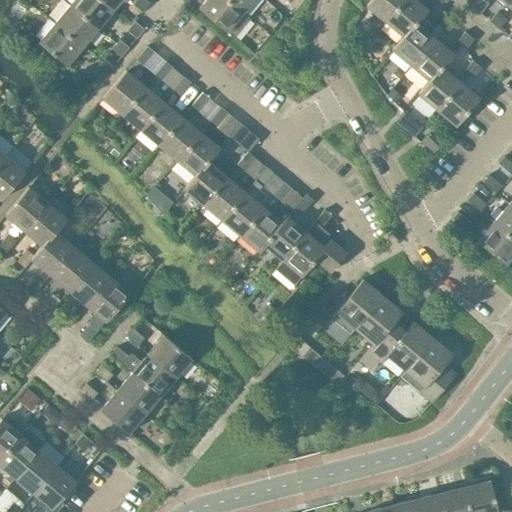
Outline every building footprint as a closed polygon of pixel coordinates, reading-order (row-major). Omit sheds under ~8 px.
[(72,0),(70,4),(98,27),(113,9),(102,0),(72,0)] [(102,0),(113,9),(120,0),(102,0)] [(135,0),(133,3),(142,11),(150,2),(147,0),(135,0)] [(204,0),(198,7),(234,37),(250,18),(242,11),(228,0),(204,0)] [(228,0),(242,11),(252,0),(228,0)] [(370,0),(366,5),(385,21),(402,0),(370,0)] [(402,0),(385,21),(403,36),(416,22),(417,22),(428,9),(417,0),(402,0)] [(474,0),(470,5),(479,13),(487,3),(483,0),(474,0)] [(54,22),(82,46),(98,27),(70,4),(54,22)] [(489,20),(498,28),(506,19),(497,11),(489,20)] [(438,25),(447,32),(455,23),(446,15),(438,25)] [(127,30),(136,37),(144,28),(134,20),(127,30)] [(38,41),(66,65),(82,46),(54,22),(38,41)] [(392,49),(411,65),(434,37),(417,22),(416,22),(403,36),(392,49)] [(457,40),(465,48),(473,38),(464,31),(457,40)] [(411,65),(428,80),(429,80),(442,66),(454,53),(434,37),(411,65)] [(111,48),(121,56),(128,47),(119,39),(111,48)] [(136,58),(143,64),(154,51),(147,45),(136,58)] [(96,66),(106,74),(113,65),(104,57),(96,66)] [(464,69),(473,76),(481,67),(472,59),(464,69)] [(154,74),(161,79),(172,66),(165,61),(154,74)] [(417,93),(437,109),(460,81),(442,66),(429,80),(428,80),(417,93)] [(102,97),(121,113),(145,85),(126,69),(102,97)] [(173,89),(180,95),(191,82),(184,76),(173,89)] [(437,109),(456,125),(479,97),(460,81),(437,109)] [(121,113),(140,129),(163,101),(145,85),(121,113)] [(191,104),(198,110),(209,97),(202,91),(191,104)] [(140,129),(158,144),(182,116),(163,101),(140,129)] [(210,120),(217,126),(228,112),(221,107),(210,120)] [(158,144),(177,160),(200,131),(182,116),(158,144)] [(228,135),(235,141),(246,128),(239,122),(228,135)] [(177,160),(194,174),(195,175),(208,160),(208,161),(219,147),(200,131),(177,160)] [(236,164),(243,170),(254,157),(247,151),(236,164)] [(0,198),(1,199),(24,171),(5,155),(0,161),(0,198)] [(498,162),(511,173),(511,171),(511,162),(503,156),(498,162)] [(183,188),(203,204),(226,176),(208,161),(208,160),(195,175),(194,174),(183,188)] [(222,219),(240,235),(263,207),(256,200),(263,192),(259,189),(273,172),(266,166),(255,179),(245,191),(222,219)] [(482,181),(495,192),(501,185),(488,174),(482,181)] [(203,204),(222,219),(245,191),(226,176),(203,204)] [(273,195),(280,201),(291,187),(284,182),(273,195)] [(24,230),(47,202),(28,186),(5,214),(24,230)] [(467,199),(480,210),(486,203),(473,192),(467,199)] [(295,206),(302,212),(313,199),(306,193),(295,206)] [(55,230),(55,231),(66,218),(47,202),(24,230),(41,245),(42,245),(55,230)] [(493,221),(511,236),(511,205),(508,203),(493,221)] [(259,251),(265,244),(264,244),(287,215),(281,221),(263,207),(240,235),(259,251)] [(294,284),(315,258),(325,247),(323,246),(320,242),(328,232),(321,227),(331,214),(324,209),(306,231),(282,259),(283,260),(275,269),(294,284)] [(451,218),(464,229),(470,222),(457,211),(451,218)] [(265,244),(282,259),(306,231),(287,215),(264,244),(265,244)] [(477,240),(505,264),(511,255),(511,236),(493,221),(477,240)] [(31,259),(50,274),(73,246),(55,231),(55,230),(42,245),(41,245),(33,255),(26,249),(17,260),(24,267),(31,259)] [(0,242),(0,246),(6,251),(15,240),(8,234),(0,242)] [(325,247),(315,258),(331,271),(346,252),(330,238),(323,246),(325,247)] [(50,274),(68,289),(91,261),(73,246),(50,274)] [(68,289),(86,305),(110,276),(91,261),(68,289)] [(79,335),(87,342),(105,320),(106,321),(129,292),(110,276),(86,305),(94,311),(89,324),(79,335)] [(24,289),(32,296),(41,284),(33,278),(24,289)] [(350,333),(355,327),(354,327),(382,295),(362,279),(330,317),(350,333)] [(42,305),(50,311),(60,299),(52,293),(42,305)] [(366,350),(373,356),(398,326),(392,321),(401,311),(382,295),(354,327),(355,327),(373,342),(366,350)] [(61,320),(69,326),(78,315),(70,308),(61,320)] [(387,354),(405,369),(405,370),(432,337),(413,321),(404,331),(398,326),(373,356),(380,362),(387,354)] [(126,335),(137,344),(143,337),(132,327),(126,335)] [(147,353),(175,376),(191,357),(163,334),(147,353)] [(400,375),(431,401),(454,373),(443,363),(451,353),(432,337),(405,370),(405,369),(400,375)] [(131,371),(159,395),(175,376),(147,353),(141,360),(131,352),(128,355),(117,346),(110,353),(132,371),(131,371)] [(322,373),(337,386),(345,376),(308,346),(301,355),(322,373)] [(361,361),(354,370),(367,381),(371,375),(370,369),(361,361)] [(95,372),(106,381),(113,374),(101,364),(95,372)] [(116,390),(144,413),(159,395),(131,371),(116,390)] [(379,392),(359,375),(352,382),(376,405),(389,389),(385,385),(379,392)] [(79,390),(91,400),(97,392),(86,382),(79,390)] [(100,409),(128,432),(144,413),(116,390),(100,409)] [(0,418),(0,457),(20,434),(1,418),(0,418)] [(0,464),(15,477),(38,449),(44,442),(26,426),(20,434),(0,457),(0,464)] [(33,493),(56,465),(38,449),(15,477),(33,493)] [(48,511),(52,508),(52,509),(76,481),(56,465),(33,493),(40,499),(29,511),(48,511)] [(465,486),(471,511),(497,511),(490,479),(465,486)] [(440,492),(445,511),(471,511),(465,486),(440,492)] [(416,498),(419,511),(445,511),(440,492),(416,498)] [(391,504),(393,511),(419,511),(416,498),(391,504)] [(3,511),(16,511),(21,507),(13,501),(3,511)]
